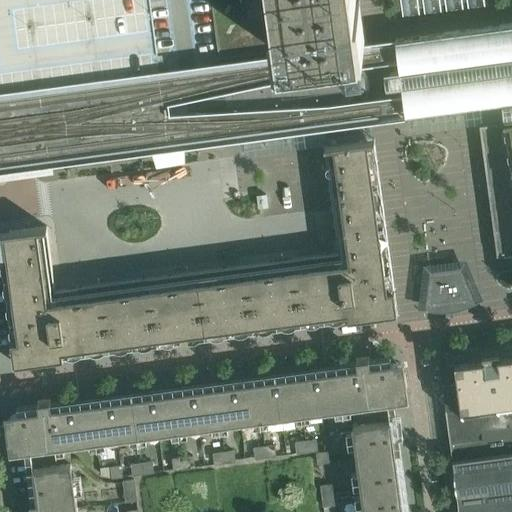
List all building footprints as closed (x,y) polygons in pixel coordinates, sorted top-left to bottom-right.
[(0,0),(0,92),(162,72),(151,0),(0,0)] [(211,0),(230,134),(350,118),(349,113),(355,109),(359,104),(361,100),(364,93),(365,88),(365,87),(361,87),(359,77),(364,76),(363,75),(361,71),(357,64),(353,61),(350,40),(359,39),(365,38),(359,0),(211,0)] [(511,23),(413,37),(396,40),(400,72),(390,73),(391,83),(401,82),(402,84),(403,92),(404,91),(404,87),(426,84),(430,111),(436,110),(501,101),(502,111),(504,122),(511,120),(511,23)] [(511,120),(504,122),(480,125),(497,256),(502,256),(503,259),(511,257),(511,120)] [(398,312),(392,268),(374,139),(324,146),(334,220),(339,252),(55,290),(47,227),(0,233),(0,255),(14,363),(398,312)] [(259,207),(260,215),(269,214),(268,202),(259,204),(259,207)] [(430,271),(425,303),(434,304),(433,310),(434,310),(435,305),(439,305),(444,305),(447,305),(451,305),(457,304),(461,303),(466,301),(468,305),(469,305),(467,300),(474,296),(462,267),(430,271)] [(511,511),(511,344),(446,354),(446,355),(447,360),(444,360),(440,360),(459,511),(511,511)] [(370,365),(369,358),(357,360),(357,367),(52,408),(51,401),(38,403),(39,409),(15,413),(11,415),(9,419),(7,424),(8,426),(7,426),(9,440),(10,440),(10,442),(12,446),(16,449),(20,450),(31,449),(69,444),(351,406),(388,401),(399,399),(403,397),(406,393),(407,389),(406,387),(407,387),(405,372),(404,373),(404,370),(402,366),(398,364),(394,362),(392,363),(391,356),(382,357),(383,363),(370,365)] [(402,511),(388,401),(351,406),(364,511),(402,511)] [(295,442),(296,453),(315,450),(317,448),(315,439),(295,442)] [(31,449),(38,501),(32,502),(32,511),(77,511),(69,444),(31,449)] [(254,448),(255,459),(276,456),(274,445),(254,448)] [(213,453),(214,464),(235,461),(234,450),(213,453)] [(318,452),(316,455),(318,463),(328,461),(327,451),(318,452)] [(172,458),(174,470),(194,467),(193,456),(172,458)] [(131,464),(133,475),(153,472),(152,462),(131,464)] [(111,467),(112,478),(123,477),(121,466),(111,467)] [(134,480),(123,481),(126,502),(137,500),(134,480)] [(331,484),(321,485),(323,506),(334,504),(331,484)]
